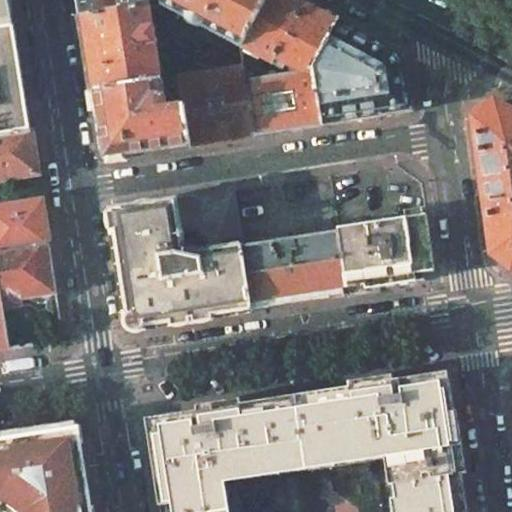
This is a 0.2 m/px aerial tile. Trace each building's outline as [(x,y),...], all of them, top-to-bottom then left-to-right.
[(0,0),(0,29),(15,27),(10,0),(0,0)] [(77,0),(81,17),(151,5),(149,0),(77,0)] [(200,24),(242,47),(267,0),(160,0),(161,0),(161,5),(187,18),(188,20),(198,27),(200,24)] [(340,19),(303,0),(267,0),(242,47),(245,65),(247,78),(266,75),(265,71),(263,58),(273,63),(277,58),(290,65),(300,70),(304,72),(315,70),(315,67),(340,19)] [(162,80),(151,5),(81,17),(93,91),(162,80)] [(322,126),(413,111),(413,110),(414,110),(408,68),(406,69),(405,58),(403,55),(399,51),(392,49),(393,48),(340,19),(315,67),(315,70),(322,126)] [(15,27),(0,29),(0,135),(31,131),(29,118),(15,27)] [(184,105),(190,146),(255,136),(247,78),(245,65),(179,77),(184,105)] [(247,78),(255,136),(322,126),(315,70),(304,72),(300,70),(291,71),(275,74),(266,75),(247,78)] [(162,80),(93,91),(103,161),(190,146),(184,105),(167,107),(162,80)] [(491,251),(492,256),(511,270),(511,111),(494,102),(473,116),(474,121),(491,251)] [(0,178),(38,173),(31,131),(0,135),(0,178)] [(193,321),(252,311),(251,303),(243,247),(234,190),(111,209),(129,323),(138,329),(193,321)] [(0,251),(49,244),(42,202),(0,207),(0,251)] [(427,215),(339,229),(339,232),(349,288),(366,286),(366,290),(417,282),(433,261),(427,215)] [(339,232),(243,247),(251,303),(349,288),(339,232)] [(4,309),(29,305),(37,311),(47,309),(52,314),(52,316),(60,315),(49,244),(0,251),(0,350),(10,349),(4,309)] [(449,373),(384,382),(393,449),(458,439),(449,373)] [(295,396),(307,470),(324,468),(323,459),(393,449),(384,382),(295,396)] [(248,403),(256,450),(260,478),(307,470),(295,396),(248,403)] [(248,403),(145,418),(152,466),(256,450),(248,403)] [(56,434),(0,442),(0,505),(9,504),(20,511),(91,511),(81,451),(56,434)] [(468,511),(458,439),(393,449),(395,458),(402,511),(468,511)] [(393,449),(323,459),(324,468),(386,460),(395,458),(393,449)] [(256,450),(152,466),(159,511),(214,511),(230,510),(226,483),(260,478),(256,450)]
